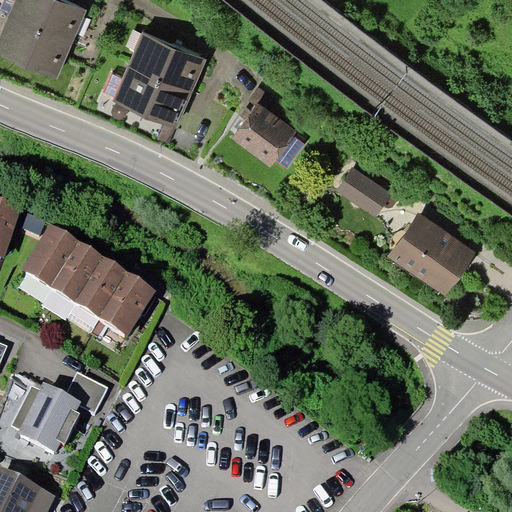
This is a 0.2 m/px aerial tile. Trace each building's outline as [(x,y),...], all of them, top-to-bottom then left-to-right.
[(8,15),(72,45),(87,10),(64,0),(15,0),(15,1),(8,15)] [(72,45),(8,15),(0,34),(0,54),(57,79),(72,45)] [(129,66),(192,95),(207,60),(143,33),(135,51),(129,66)] [(192,95),(129,66),(113,101),(164,124),(175,129),(177,130),(192,95)] [(248,101),(255,106),(259,101),(268,107),(273,98),(258,87),(248,101)] [(232,138),(270,167),(276,160),(294,136),(297,132),(268,107),(259,101),(255,106),(251,111),(245,119),(232,138)] [(245,119),(251,111),(246,107),(240,115),(245,119)] [(175,129),(164,124),(158,138),(170,143),(175,129)] [(305,144),(294,136),(276,160),(288,168),(305,144)] [(336,191),(376,217),(384,205),(390,196),(392,193),(352,167),(336,191)] [(398,201),(390,196),(384,205),(388,208),(393,207),(398,201)] [(21,205),(0,198),(0,254),(5,256),(21,205)] [(389,256),(446,296),(476,253),(419,213),(389,256)] [(28,216),(23,228),(40,236),(45,224),(28,216)] [(22,268),(50,286),(80,240),(51,222),(22,268)] [(104,255),(80,240),(50,286),(75,301),(104,255)] [(128,271),(104,255),(75,301),(99,316),(128,271)] [(156,288),(128,271),(99,316),(128,334),(156,288)] [(78,372),(67,393),(82,401),(80,405),(94,413),(109,387),(78,372)] [(67,393),(44,382),(40,389),(20,429),(18,433),(57,452),(62,442),(65,444),(80,413),(77,412),(80,405),(82,401),(67,393)] [(20,429),(40,389),(32,386),(12,425),(20,429)] [(0,465),(0,511),(47,511),(56,495),(0,466),(0,465)]
